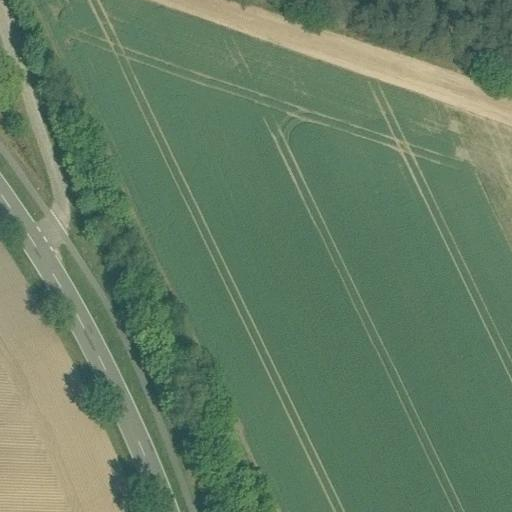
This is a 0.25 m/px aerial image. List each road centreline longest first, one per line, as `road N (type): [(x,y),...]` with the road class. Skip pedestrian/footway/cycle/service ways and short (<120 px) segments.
road 1 (tertiary): [(0,212),(54,296),(153,511)]
road 2 (track): [(196,0),(511,111)]
